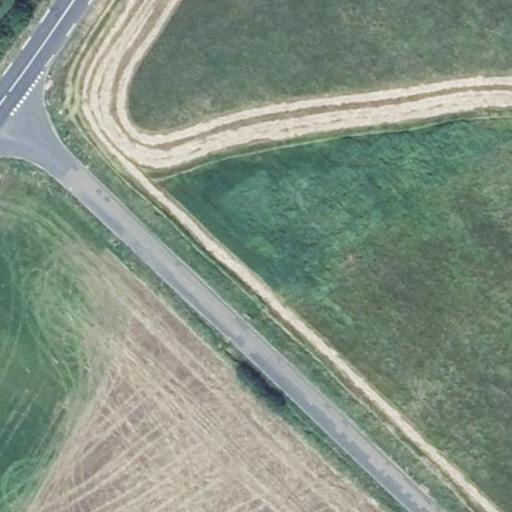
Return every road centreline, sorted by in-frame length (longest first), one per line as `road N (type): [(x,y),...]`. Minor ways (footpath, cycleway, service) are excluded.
road 1 (tertiary): [(427,511),(0,106)]
road 2 (secondary): [(74,0),(0,104)]
